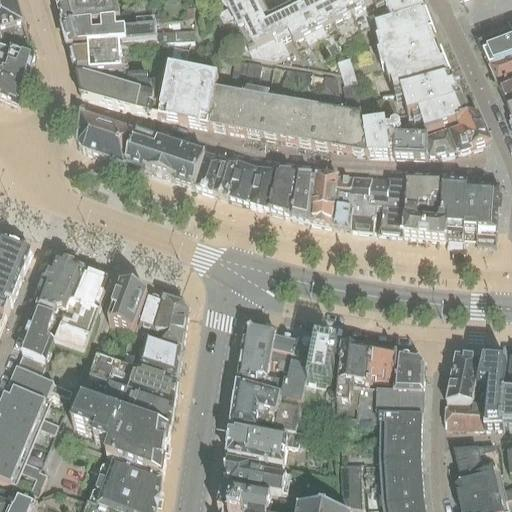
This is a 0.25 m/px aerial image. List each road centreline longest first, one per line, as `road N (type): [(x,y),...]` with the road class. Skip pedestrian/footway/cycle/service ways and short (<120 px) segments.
road 1 (residential): [(511,180),(257,161),(53,103)]
road 2 (residential): [(508,278),(351,261),(244,236),(236,266)]
road 3 (residential): [(46,499),(136,231)]
road 4 (residential): [(510,309),(381,298),(236,266)]
road 5 (residential): [(188,511),(229,288)]
road 6 (residential): [(229,288),(321,319),(441,336)]
road 7 (residential): [(511,165),(437,0)]
road 8 (residential): [(0,367),(64,204)]
road 9 (residential): [(440,511),(441,336)]
